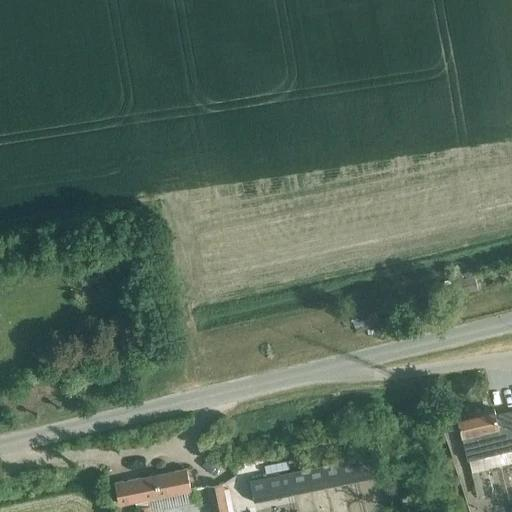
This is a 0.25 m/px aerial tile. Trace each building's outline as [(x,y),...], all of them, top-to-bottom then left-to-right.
[(452,276),(455,293),(479,288),(476,272),(452,276)] [(511,450),(511,410),(496,414),(494,408),(458,417),(462,437),(468,461),(511,450)] [(291,472),(250,480),(255,501),(374,477),(370,456),(316,467),(291,472)] [(159,497),(191,491),(186,469),(115,484),(120,508),(125,507),(124,502),(159,495),(159,497)] [(207,488),(206,488),(211,511),(227,511),(222,485),(207,488)] [(152,511),(150,503),(136,506),(137,511),(152,511)]
